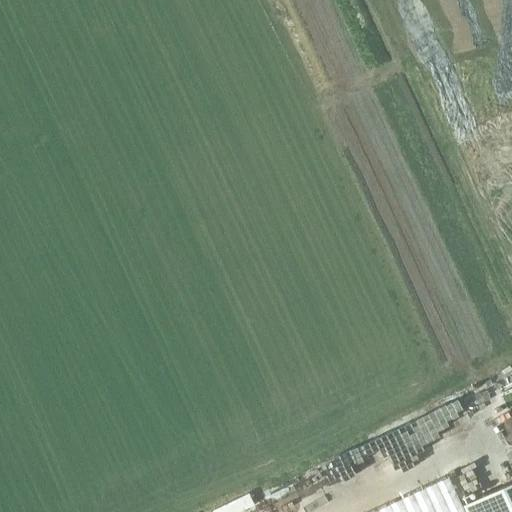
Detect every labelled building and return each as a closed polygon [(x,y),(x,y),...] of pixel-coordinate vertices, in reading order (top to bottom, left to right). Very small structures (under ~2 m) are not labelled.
[(472,319),(511,303),(511,302),(504,281),(463,296),(472,319)] [(511,309),(411,348),(419,369),(511,333),(511,309)] [(468,511),(464,503),(450,473),(361,511),(468,511)] [(468,511),(511,511),(511,481),(464,503),(468,511)] [(238,511),(254,505),(251,499),(248,494),(212,511),(238,511)]
